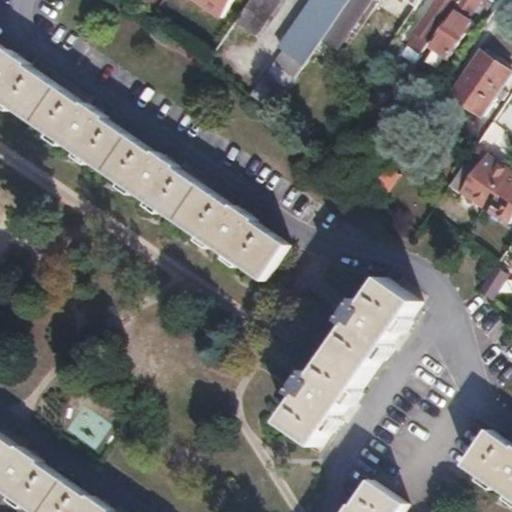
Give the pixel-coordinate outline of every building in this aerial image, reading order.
[(198,0),(222,16),(232,0),(198,0)] [(249,0),(236,20),(257,35),(281,0),(249,0)] [(284,52),(252,97),(271,112),(307,61),(349,0),(315,0),(280,50),(284,52)] [(400,0),(414,10),(421,0),(400,0)] [(437,0),(415,32),(430,43),(439,29),(460,0),(437,0)] [(477,0),(460,0),(439,29),(444,32),(432,48),(450,60),(476,22),(471,18),(482,3),(477,0)] [(10,51),(0,44),(0,96),(7,101),(97,164),(107,170),(168,211),(269,281),(293,245),(258,222),(259,220),(237,204),(236,206),(182,169),(183,166),(161,151),(159,153),(109,120),(109,117),(89,103),(87,105),(32,66),(34,64),(12,49),(10,51)] [(511,71),(483,52),(452,95),(484,116),(511,75),(511,71)] [(422,59),(388,111),(395,116),(400,108),(403,110),(405,107),(407,109),(435,67),(422,59)] [(477,148),(469,159),(480,166),(488,156),(477,148)] [(469,159),(450,186),(461,194),(465,188),(489,204),(486,209),(510,225),(511,221),(511,179),(508,177),(511,171),(488,156),(480,166),(469,159)] [(389,166),(371,192),(383,202),(401,174),(389,166)] [(510,273),(497,265),(481,288),(492,299),(510,273)] [(288,424),(323,447),(421,303),(389,280),(372,305),(366,301),(352,321),(358,325),(323,377),(316,373),(301,394),(307,398),(288,424)] [(511,443),(493,430),(468,467),(511,497),(511,443)] [(0,486),(37,511),(115,511),(116,509),(94,495),(92,497),(45,463),(46,461),(24,445),(22,447),(0,432),(0,486)] [(403,511),(409,504),(390,491),(375,480),(358,506),(354,504),(349,511),(403,511)]
